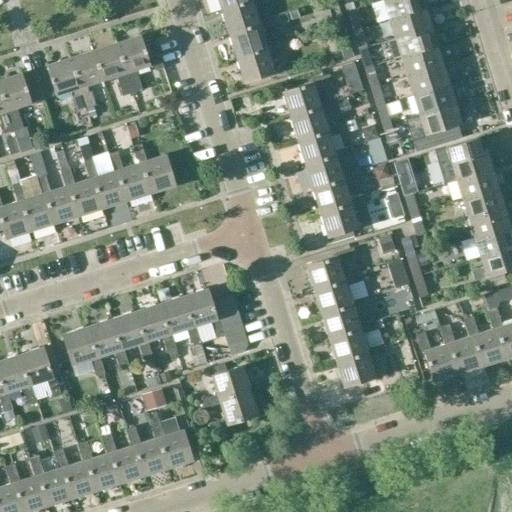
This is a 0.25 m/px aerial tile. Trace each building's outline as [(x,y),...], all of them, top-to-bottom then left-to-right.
[(218,0),(221,10),(252,0),(251,0),(218,0)] [(269,0),(251,0),(252,0),(221,10),(229,34),(259,25),(258,21),(253,6),(270,1),(269,0)] [(343,0),(347,11),(355,9),(352,0),(343,0)] [(383,0),(389,19),(426,7),(423,0),(383,0)] [(429,6),(426,7),(389,19),(395,38),(432,27),(428,15),(431,14),(429,6)] [(361,28),(355,9),(347,11),(353,31),(361,28)] [(274,16),(258,21),(259,25),(229,34),(237,58),(267,49),(266,46),(261,30),(277,25),(274,16)] [(435,26),(432,27),(395,38),(401,57),(437,46),(434,34),(437,33),(435,26)] [(361,28),(353,31),(359,50),(367,47),(361,28)] [(141,36),(117,44),(133,93),(142,90),(138,77),(136,78),(133,71),(150,66),(153,65),(155,71),(163,68),(155,43),(144,47),(141,36)] [(282,40),(266,46),(267,49),(237,58),(244,83),(274,73),(269,55),(285,49),(282,40)] [(133,93),(117,44),(93,51),(103,80),(119,75),(121,82),(118,83),(122,96),(133,93)] [(440,45),(437,46),(401,57),(407,76),(443,65),(440,53),(443,52),(440,45)] [(373,67),(367,47),(359,50),(365,69),(373,67)] [(103,80),(93,51),(70,59),(85,108),(95,105),(91,91),(88,92),(86,86),(103,80)] [(85,108),(70,59),(46,66),(55,95),(72,90),(75,97),(72,98),(76,111),(85,108)] [(446,64),(443,65),(407,76),(413,95),(449,84),(446,72),(449,71),(446,64)] [(379,86),(373,67),(365,69),(371,88),(379,86)] [(14,109),(31,103),(43,100),(37,81),(25,85),(22,74),(0,80),(0,87),(14,131),(23,128),(19,115),(17,116),(14,109)] [(320,107),(320,104),(315,89),(331,83),(328,75),(310,80),(311,83),(282,92),(290,116),(320,107)] [(452,83),(449,84),(413,95),(419,114),(455,103),(452,91),(454,90),(452,83)] [(385,105),(379,86),(371,88),(376,108),(385,105)] [(0,87),(0,113),(2,120),(0,120),(0,122),(3,134),(14,131),(0,87)] [(355,93),(336,99),(320,104),(320,107),(290,116),(297,141),(328,131),(327,129),(322,113),(358,102),(355,93)] [(458,102),(455,103),(419,114),(425,135),(462,124),(457,110),(460,109),(458,102)] [(391,124),(385,105),(376,108),(382,127),(391,124)] [(297,141),(305,165),(335,155),(334,152),(330,137),(347,132),(344,123),(327,129),(328,131),(297,141)] [(397,144),(391,124),(382,127),(388,146),(397,144)] [(132,148),(137,164),(141,163),(151,194),(175,186),(165,155),(146,161),(141,145),(132,148)] [(351,147),(334,152),(335,155),(305,165),(313,189),(343,179),(342,176),(338,161),(354,156),(351,147)] [(489,149),(450,160),(439,164),(445,183),(456,180),(492,169),(488,157),(491,156),(489,149)] [(29,156),(42,194),(44,193),(54,224),(78,216),(68,186),(66,187),(50,192),(45,175),(38,153),(29,156)] [(108,155),(113,172),(117,171),(126,201),(151,194),(141,163),(137,164),(122,169),(117,153),(108,155)] [(84,163),(89,179),(93,178),(102,209),(126,201),(117,171),(113,172),(98,177),(93,160),(84,163)] [(60,171),(66,187),(68,186),(78,216),(102,209),(93,178),(89,179),(74,184),(69,168),(60,171)] [(495,168),(492,169),(456,180),(462,199),(498,188),(494,176),(497,175),(495,168)] [(359,171),(342,176),(343,179),(313,189),(320,213),(350,204),(349,200),(344,185),(362,180),(359,171)] [(397,177),(404,197),(412,194),(406,174),(397,177)] [(29,232),(54,224),(44,193),(42,194),(26,199),(21,183),(12,186),(17,202),(20,202),(29,232)] [(462,199),(467,217),(504,206),(500,195),(503,194),(501,187),(498,188),(462,199)] [(412,194),(404,197),(410,216),(418,214),(412,194)] [(366,195),(349,200),(350,204),(320,213),(328,237),(358,228),(352,209),(369,203),(366,195)] [(0,223),(5,239),(29,232),(20,202),(17,202),(2,207),(0,200),(0,223)] [(298,208),(301,225),(318,222),(315,205),(298,208)] [(507,205),(504,206),(467,217),(473,237),(510,226),(506,214),(509,213),(507,205)] [(424,232),(418,214),(410,216),(416,235),(424,232)] [(511,224),(510,226),(473,237),(479,257),(511,246),(511,224)] [(418,246),(414,235),(401,241),(406,259),(415,256),(412,248),(418,246)] [(511,246),(479,257),(483,267),(471,271),(474,280),(483,277),(487,289),(506,283),(503,271),(511,268),(511,246)] [(344,281),(343,278),(338,263),(355,258),(352,249),(335,254),(336,257),(306,266),(314,290),(344,281)] [(421,276),(415,256),(406,259),(412,278),(421,276)] [(314,290),(321,315),(352,305),(351,302),(367,297),(360,273),(343,278),(344,281),(314,290)] [(427,295),(421,276),(412,278),(418,298),(427,295)] [(372,301),(395,298),(392,279),(369,283),(372,301)] [(207,289),(183,297),(193,327),(196,326),(210,322),(216,338),(225,336),(219,318),(216,319),(207,289)] [(496,310),(491,294),(482,296),(487,313),(493,329),(496,328),(506,358),(511,356),(511,323),(502,326),(496,310)] [(193,327),(183,297),(159,305),(168,335),(171,334),(187,329),(192,346),(201,343),(196,326),(193,327)] [(375,321),(367,297),(351,302),(352,305),(321,315),(329,339),(359,330),(358,326),(375,321)] [(168,335),(159,305),(134,312),(144,343),(147,342),(163,337),(168,354),(177,351),(171,334),(168,335)] [(144,343),(134,312),(110,320),(120,351),(124,350),(139,345),(144,361),(152,359),(147,342),(144,343)] [(463,320),(469,337),(472,336),(482,366),(506,358),(496,328),(493,329),(477,334),(472,317),(463,320)] [(120,351),(110,320),(86,328),(96,358),(99,357),(115,352),(120,369),(129,366),(124,350),(120,351)] [(382,345),(375,321),(358,326),(359,330),(329,339),(336,363),(367,354),(365,350),(382,345)] [(439,328),(444,345),(447,344),(457,374),(482,366),(472,336),(469,337),(453,342),(448,325),(439,328)] [(96,358),(86,328),(62,335),(72,366),(90,360),(95,376),(104,373),(99,357),(96,358)] [(433,382),(457,374),(447,344),(444,345),(429,349),(424,333),(415,336),(421,353),(423,352),(433,382)] [(385,354),(382,345),(365,350),(367,354),(336,363),(344,388),(374,378),(368,359),(385,354)] [(43,348),(19,355),(29,386),(31,385),(46,380),(51,397),(60,394),(55,376),(53,377),(43,348)] [(29,386),(19,355),(0,361),(0,379),(4,394),(7,393),(22,388),(27,404),(37,401),(31,385),(29,386)] [(204,408),(220,403),(219,401),(250,391),(242,366),(211,376),(217,395),(201,400),(204,408)] [(0,379),(0,400),(9,428),(18,426),(7,393),(4,394),(0,379)] [(257,416),(250,391),(219,401),(220,403),(225,419),(208,424),(211,433),(228,427),(228,425),(257,416)] [(115,393),(106,394),(109,411),(118,410),(115,393)] [(150,422),(155,439),(158,438),(168,468),(192,461),(183,430),(164,436),(159,419),(150,422)] [(126,430),(131,447),(134,446),(144,476),(168,468),(158,438),(155,439),(140,443),(135,427),(126,430)] [(101,437),(107,454),(110,453),(120,483),(144,476),(134,446),(131,447),(116,451),(110,435),(101,437)] [(77,445),(83,461),(86,460),(95,491),(120,483),(110,453),(107,454),(92,459),(86,442),(77,445)] [(53,452),(58,469),(62,468),(71,498),(95,491),(86,460),(83,461),(67,466),(62,449),(53,452)] [(29,460),(35,477),(38,476),(47,506),(71,498),(62,468),(58,469),(43,474),(38,457),(29,460)] [(5,467),(11,485),(13,484),(22,511),(27,511),(47,506),(38,476),(35,477),(19,482),(14,464),(5,467)] [(0,511),(22,511),(13,484),(11,485),(0,488),(0,511)]
